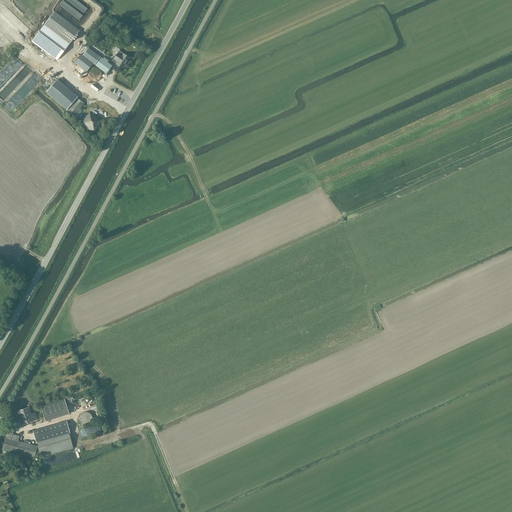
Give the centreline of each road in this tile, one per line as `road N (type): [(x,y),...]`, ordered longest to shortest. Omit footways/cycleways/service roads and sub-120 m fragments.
road 1 (unclassified): [(0,395),(215,0)]
road 2 (tertiary): [(0,346),(187,0)]
